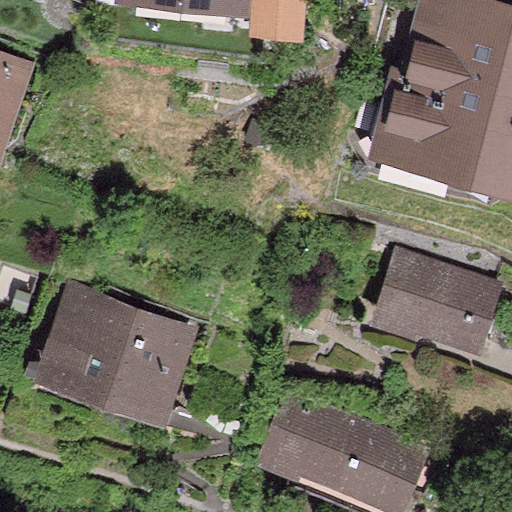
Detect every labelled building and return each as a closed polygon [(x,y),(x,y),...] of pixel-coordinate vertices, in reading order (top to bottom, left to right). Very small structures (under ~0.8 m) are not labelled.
[(236,0),(105,0),(105,2),(235,18),(236,0)] [(511,13),(463,0),(407,0),(362,159),(511,201),(511,13)] [(0,99),(11,71),(0,66),(0,99)] [(382,247),(356,329),(466,364),(492,283),(382,247)] [(57,281),(15,379),(143,434),(185,336),(57,281)] [(274,387),(240,463),(351,511),(387,511),(415,449),(274,387)]
